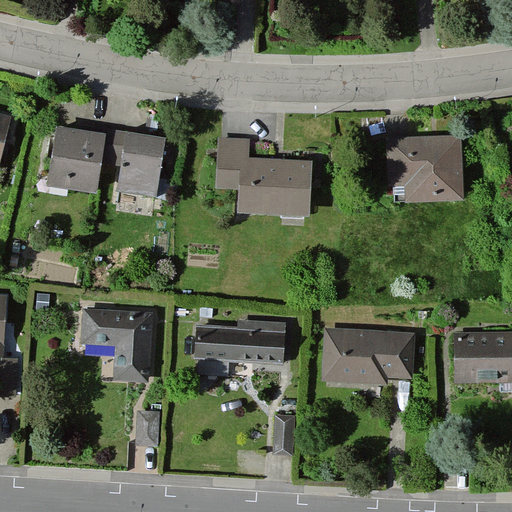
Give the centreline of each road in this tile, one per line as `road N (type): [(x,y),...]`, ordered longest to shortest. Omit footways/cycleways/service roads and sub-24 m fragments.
road 1 (residential): [(0,37),(176,75),(315,82),(452,78),(511,67)]
road 2 (residential): [(189,511),(0,497)]
